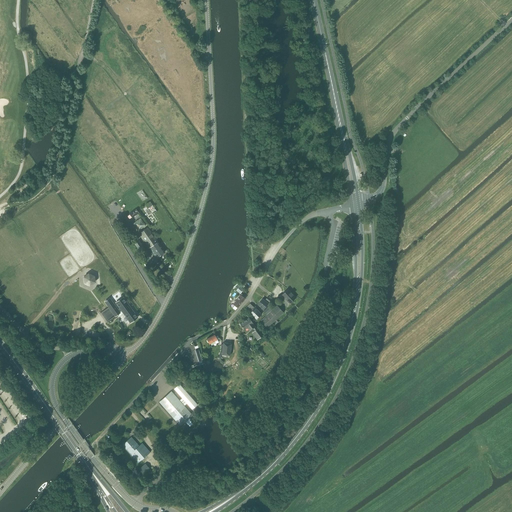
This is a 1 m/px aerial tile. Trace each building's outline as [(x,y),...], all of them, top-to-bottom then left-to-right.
[(136,209),(129,214),(132,218),(139,213),(136,209)] [(119,223),(125,231),(129,228),(123,220),(119,223)] [(157,242),(147,228),(140,233),(149,247),(157,257),(165,252),(158,241),(157,242)] [(135,243),(145,258),(149,255),(139,240),(135,243)] [(94,276),(89,274),(84,277),(84,283),(90,285),(95,282),(94,276)] [(237,289),(236,290),(240,294),(244,289),(238,284),(235,287),(237,289)] [(283,298),(286,301),(287,300),(290,303),(296,297),(288,289),(282,295),(284,297),(283,298)] [(233,307),(236,310),(245,298),(243,297),(244,296),(242,294),(233,304),(235,305),(233,307)] [(105,302),(115,316),(120,313),(120,312),(121,310),(130,323),(138,317),(123,297),(116,302),(120,308),(118,309),(110,298),(105,302)] [(269,302),(272,300),(268,297),(266,299),(266,300),(265,301),(262,299),(258,305),(264,309),(268,303),(268,302),(269,302)] [(246,308),(250,312),(254,308),(250,303),(246,308)] [(277,305),(271,311),(278,318),(283,313),(277,305)] [(272,309),(269,306),(263,311),(266,314),(272,309)] [(256,308),(250,313),(256,319),(261,314),(256,308)] [(278,318),(271,311),(261,321),(267,328),(273,322),(275,324),(278,322),(276,319),(278,318)] [(248,327),(250,330),(255,326),(253,323),(249,317),(240,324),(245,330),(248,327)] [(254,332),(259,338),(263,336),(257,329),(254,332)] [(215,335),(207,339),(209,343),(219,339),(217,336),(216,337),(215,335)] [(222,355),(230,356),(231,343),(223,342),(223,345),(221,344),(220,352),(222,353),(222,355)] [(198,405),(179,384),(174,389),(192,409),(198,405)] [(159,402),(180,426),(193,415),(171,391),(159,402)] [(131,437),(122,445),(138,463),(150,452),(142,443),(139,446),(131,437)]
